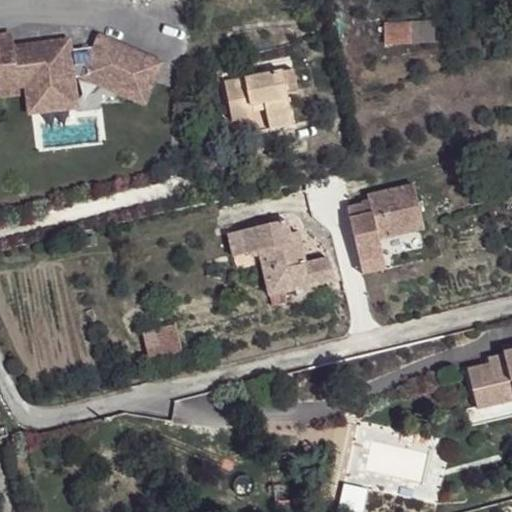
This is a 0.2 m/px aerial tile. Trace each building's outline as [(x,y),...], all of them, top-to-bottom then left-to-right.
[(410,20),(384,21),(385,42),(411,42),(410,20)] [(2,29),(0,29),(0,64),(4,64),(6,77),(19,76),(21,93),(64,89),(62,71),(76,69),(134,95),(143,74),(118,62),(125,48),(92,33),(89,42),(59,45),(4,51),(4,42),(2,29)] [(59,36),(4,42),(4,51),(59,45),(59,36)] [(150,59),(125,48),(118,62),(143,74),(150,59)] [(293,76),(283,78),(287,100),(298,97),(293,76)] [(283,78),(225,89),(231,123),(224,125),(228,144),(271,136),(270,128),(292,124),(287,100),(283,78)] [(64,89),(21,93),(22,103),(65,99),(64,89)] [(270,128),(271,136),(293,132),(292,124),(270,128)] [(361,204),(347,208),(360,265),(384,259),(379,239),(409,232),(407,227),(423,224),(414,185),(367,196),(369,203),(369,208),(363,209),(361,204)] [(286,220),(240,231),(246,255),(259,252),(267,250),(278,294),(334,281),(328,258),(305,264),(299,240),(291,242),(289,233),(286,220)] [(407,227),(409,232),(425,229),(423,224),(407,227)] [(246,255),(240,231),(228,234),(234,257),(246,255)] [(289,233),(291,242),(299,240),(298,232),(289,233)] [(278,294),(267,250),(259,252),(269,296),(278,294)] [(384,259),(360,265),(362,274),(386,269),(384,259)] [(182,353),(175,324),(143,332),(150,361),(182,353)] [(491,363),(470,368),(480,406),(511,398),(511,350),(508,352),(490,358),(491,363)] [(511,398),(480,406),(484,421),(511,414),(511,398)]
